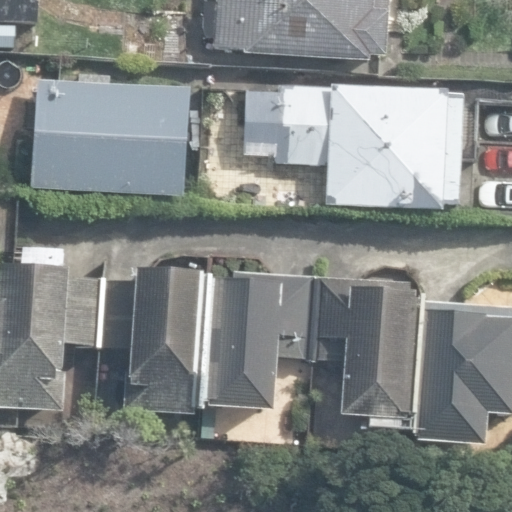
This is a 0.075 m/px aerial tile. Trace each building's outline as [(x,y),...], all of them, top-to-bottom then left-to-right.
[(0,0),(0,24),(40,27),(41,0),(0,0)] [(391,61),(394,0),(221,0),(222,5),(211,5),(208,41),(219,42),(219,52),(249,53),(248,58),(373,66),(374,60),(391,61)] [(0,48),(15,48),(16,27),(0,27),(0,48)] [(37,83),(31,190),(182,198),(188,91),(37,83)] [(445,94),(330,87),(329,92),(282,89),(281,95),(246,93),(243,143),(277,145),(276,164),(326,167),(324,207),(441,214),(441,206),(455,207),(461,100),(445,99),(445,94)] [(68,347),(99,349),(103,281),(69,278),(70,269),(0,264),(0,409),(64,414),(68,347)] [(232,281),(210,279),(201,408),(272,413),(276,360),(311,363),(317,277),(233,271),(232,281)] [(137,283),(103,281),(99,349),(128,351),(124,412),(200,417),(201,408),(210,279),(137,274),(137,283)] [(414,284),(317,277),(311,363),(344,365),(340,417),(414,422),(426,307),(427,297),(414,296),(414,284)] [(511,313),(426,307),(414,422),(412,442),(484,447),(486,416),(511,418),(511,313)]
